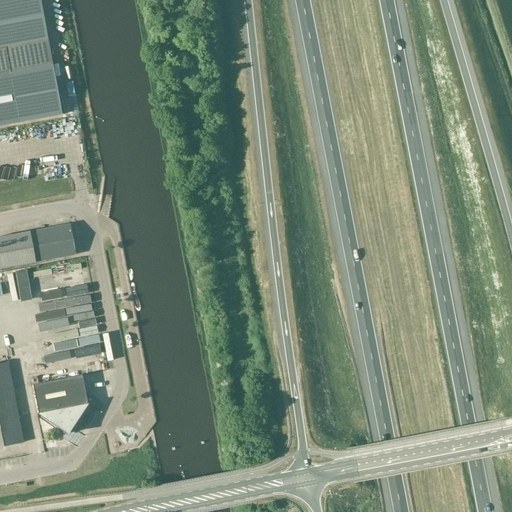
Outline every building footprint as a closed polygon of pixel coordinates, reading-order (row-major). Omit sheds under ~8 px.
[(40,0),(0,0),(0,126),(62,115),(40,0)] [(0,269),(35,263),(75,255),(69,225),(0,237),(0,269)] [(7,282),(7,293),(32,292),(32,281),(7,282)] [(0,364),(0,448),(23,444),(7,363),(0,364)] [(37,414),(67,434),(88,404),(87,403),(82,376),(32,385),(38,413),(37,414)]
